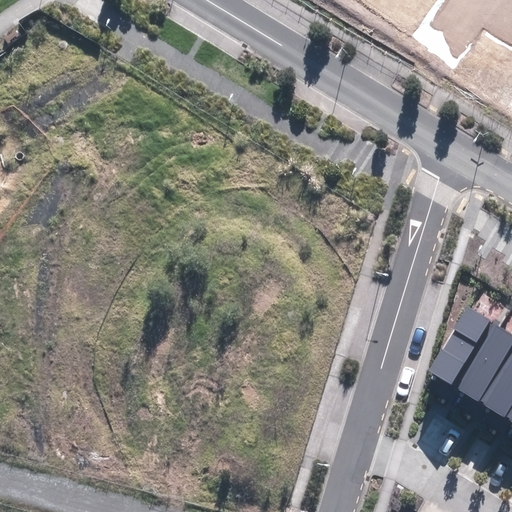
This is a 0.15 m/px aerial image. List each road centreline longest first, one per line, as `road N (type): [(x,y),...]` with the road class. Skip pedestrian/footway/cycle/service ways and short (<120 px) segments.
road 1 (residential): [(451,143),(362,438)]
road 2 (residential): [(451,143),(206,0)]
road 3 (residential): [(484,511),(362,438)]
road 4 (unknown): [(391,108),(472,0)]
